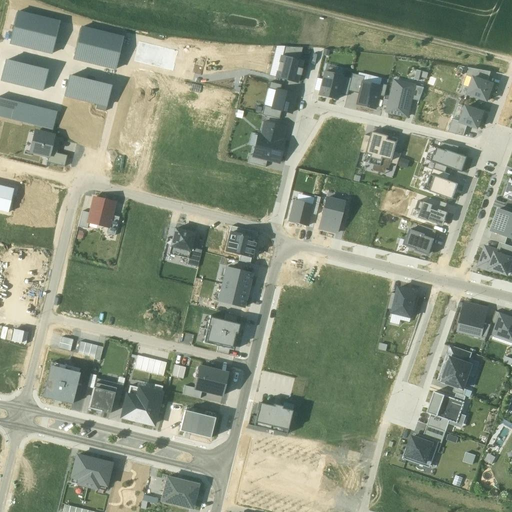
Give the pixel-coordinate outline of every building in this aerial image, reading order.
[(51,54),(59,20),(17,10),(12,32),(11,32),(10,35),(8,44),(51,54)] [(123,36),(81,26),(73,59),(114,70),(123,36)] [(282,57),(299,62),(302,49),(285,48),(282,57)] [(277,78),(297,83),(299,76),(300,76),(302,70),(301,69),(302,62),(299,62),(282,57),(281,64),(280,63),(278,72),(279,72),(277,78)] [(48,70),(6,59),(0,80),(42,91),(48,70)] [(327,65),(325,73),(343,77),(344,69),(327,65)] [(474,78),(488,83),(492,73),(470,69),(467,76),(474,78)] [(325,73),(319,96),(337,100),(338,95),(343,77),(325,73)] [(351,79),(348,92),(360,95),(363,83),(364,77),(352,74),(351,79)] [(63,96),(105,107),(111,86),(69,75),(63,96)] [(343,77),(338,95),(347,97),(348,92),(351,79),(343,77)] [(468,95),(488,102),(493,85),(488,83),(474,78),(468,95)] [(412,100),(415,86),(395,82),(391,101),(389,107),(388,112),(408,117),(412,100)] [(270,83),(268,89),(277,91),(280,92),(280,91),(281,85),(270,83)] [(360,95),(357,105),(376,109),(379,96),(381,87),(363,83),(360,95)] [(381,87),(379,96),(385,97),(388,86),(382,84),(381,87)] [(415,86),(412,100),(420,101),(424,89),(415,86)] [(273,108),(277,91),(268,89),(264,106),(273,108)] [(280,92),(277,91),(273,108),(273,109),(282,111),(291,113),(295,95),(280,91),(280,92)] [(0,97),(0,117),(52,130),(57,111),(0,97)] [(269,117),(279,120),(282,111),(273,109),(273,108),(264,106),(262,116),(269,117)] [(468,126),(478,129),(484,113),(467,107),(461,123),(468,126)] [(464,137),(468,126),(461,123),(453,120),(448,133),(464,137)] [(261,135),(259,135),(254,156),(250,155),(248,164),(266,168),(267,160),(279,163),(284,141),(282,141),(285,127),(264,122),(261,135)] [(50,158),(54,140),(55,136),(35,131),(30,154),(48,158),(50,158)] [(389,137),(372,132),(371,137),(366,154),(372,156),(392,162),(395,152),(396,147),(398,139),(389,137)] [(371,137),(365,135),(360,153),(366,154),(371,137)] [(47,163),(64,167),(67,156),(57,154),(59,141),(54,140),(50,158),(48,158),(47,163)] [(442,143),(439,149),(446,151),(446,150),(457,154),(459,147),(442,143)] [(433,162),(436,164),(447,168),(462,173),(468,158),(457,154),(446,150),(446,151),(439,149),(437,148),(433,162)] [(391,164),(398,166),(401,154),(395,152),(392,162),(391,164)] [(372,156),(370,164),(389,169),(391,164),(392,162),(372,156)] [(445,173),(447,168),(436,164),(434,169),(445,173)] [(448,181),(450,175),(445,173),(434,169),(433,169),(431,175),(448,181)] [(448,181),(431,175),(428,185),(432,187),(430,192),(453,200),(458,185),(448,181)] [(0,209),(7,211),(12,189),(0,186),(0,209)] [(299,193),(297,200),(312,204),(314,196),(299,193)] [(320,198),(315,197),(310,214),(316,215),(320,198)] [(115,203),(94,198),(90,214),(88,223),(89,223),(108,228),(109,228),(112,216),(115,203)] [(337,233),(344,203),(327,199),(319,229),(337,233)] [(439,210),(445,212),(447,205),(430,199),(428,204),(433,206),(432,210),(438,212),(439,210)] [(312,206),(295,201),(289,222),(307,226),(312,206)] [(446,221),(448,213),(445,212),(439,210),(438,212),(432,210),(433,206),(419,201),(416,210),(414,209),(411,216),(438,225),(442,225),(446,221)] [(511,214),(498,210),(491,231),(493,232),(508,237),(511,238),(511,214)] [(87,229),(89,223),(88,223),(90,214),(82,212),(78,227),(87,229)] [(119,218),(112,216),(109,228),(108,228),(106,234),(115,236),(119,218)] [(231,226),(230,232),(256,239),(257,233),(231,226)] [(437,231),(420,226),(418,232),(425,235),(425,236),(434,239),(437,231)] [(175,229),(170,247),(190,252),(191,252),(192,249),(196,234),(175,229)] [(418,232),(410,230),(408,238),(406,237),(403,246),(407,247),(406,248),(429,256),(435,240),(434,239),(425,236),(425,235),(418,232)] [(240,255),(252,258),(257,239),(256,239),(230,232),(225,251),(240,255)] [(500,243),(506,245),(508,237),(493,232),(490,240),(500,243)] [(496,254),(511,259),(511,246),(506,245),(500,243),(497,251),(496,254)] [(189,259),(190,252),(170,247),(168,254),(189,259)] [(491,270),(507,276),(511,262),(511,259),(496,254),(497,251),(485,247),(478,268),(491,272),(491,270)] [(202,251),(192,249),(191,252),(190,252),(189,259),(187,265),(198,268),(202,251)] [(252,258),(240,255),(239,261),(250,264),(252,258)] [(221,285),(248,291),(252,274),(225,268),(221,285)] [(389,287),(368,282),(363,305),(383,310),(389,287)] [(244,309),(248,291),(221,285),(217,302),(244,309)] [(393,311),(393,314),(411,318),(417,293),(399,288),(398,295),(393,311)] [(387,310),(393,311),(398,295),(391,293),(387,310)] [(461,323),(459,332),(470,334),(475,331),(481,332),(485,320),(487,310),(465,304),(462,317),(461,317),(460,322),(461,323)] [(496,312),(492,323),(497,325),(501,315),(502,315),(502,314),(496,312)] [(226,314),(225,319),(237,322),(238,317),(226,314)] [(511,319),(502,315),(501,315),(497,325),(494,335),(511,341),(511,319)] [(230,350),(234,351),(241,323),(237,322),(225,319),(210,316),(204,343),(217,347),(230,350)] [(485,320),(481,332),(480,337),(486,338),(488,333),(492,322),(485,320)] [(94,360),(100,361),(104,346),(98,345),(94,360)] [(229,356),(230,350),(217,347),(216,352),(229,356)] [(455,348),(451,359),(471,366),(471,368),(477,370),(480,363),(471,360),(472,354),(455,348)] [(134,370),(140,371),(143,356),(138,355),(134,370)] [(140,371),(146,373),(149,358),(143,356),(140,371)] [(146,373),(151,374),(155,359),(149,358),(146,373)] [(151,374),(157,375),(161,361),(155,359),(151,374)] [(471,366),(451,359),(449,363),(446,361),(439,381),(455,387),(463,390),(471,368),(471,366)] [(157,375),(163,377),(166,362),(161,361),(157,375)] [(171,377),(183,380),(186,368),(174,365),(171,377)] [(72,405),(80,374),(50,366),(42,398),(72,405)] [(228,375),(202,368),(200,378),(197,377),(195,389),(194,390),(202,392),(222,397),(228,375)] [(117,384),(95,379),(88,409),(109,414),(113,399),(117,385),(117,384)] [(117,385),(113,399),(120,400),(124,387),(117,385)] [(153,392),(161,394),(163,387),(155,385),(153,392)] [(195,389),(185,386),(183,395),(200,399),(202,392),(194,390),(195,389)] [(153,425),(161,394),(153,392),(130,387),(123,417),(153,425)] [(463,390),(455,387),(453,393),(456,394),(464,397),(466,391),(463,390)] [(434,393),(427,414),(431,415),(450,422),(457,424),(465,403),(455,400),(436,394),(434,393)] [(456,394),(455,400),(465,403),(467,397),(464,397),(456,394)] [(287,435),(293,411),(282,409),(283,407),(273,405),(273,407),(260,404),(254,427),(287,435)] [(180,431),(210,438),(215,418),(185,411),(180,431)] [(431,415),(427,426),(446,432),(450,422),(431,415)] [(427,426),(423,437),(439,443),(442,444),(446,432),(427,426)] [(403,460),(430,469),(439,443),(423,437),(413,433),(403,460)] [(348,442),(344,460),(357,463),(362,445),(348,442)] [(487,453),(484,460),(492,464),(495,457),(487,453)] [(78,485),(88,487),(94,460),(77,456),(71,478),(79,480),(78,485)] [(97,490),(98,485),(106,487),(112,464),(94,460),(88,487),(97,490)] [(359,491),(364,470),(322,461),(317,481),(359,491)] [(161,502),(193,509),(199,484),(167,477),(161,502)]
